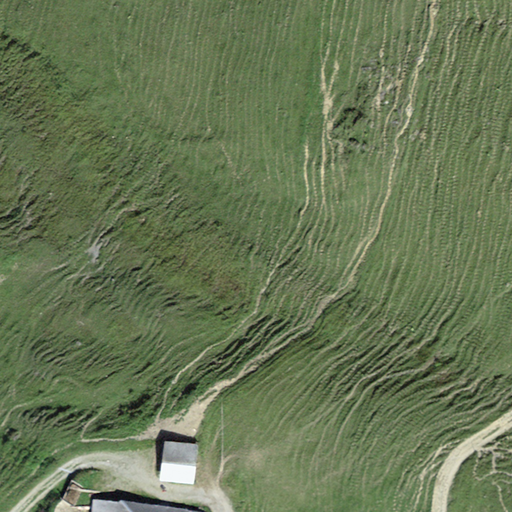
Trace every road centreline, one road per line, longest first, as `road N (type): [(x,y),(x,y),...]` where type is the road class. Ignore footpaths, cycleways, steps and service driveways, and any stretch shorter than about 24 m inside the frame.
road 1 (track): [(221,511),(209,495),(156,491),(101,458),(61,472),(19,511)]
road 2 (track): [(511,416),(451,465),(439,511)]
